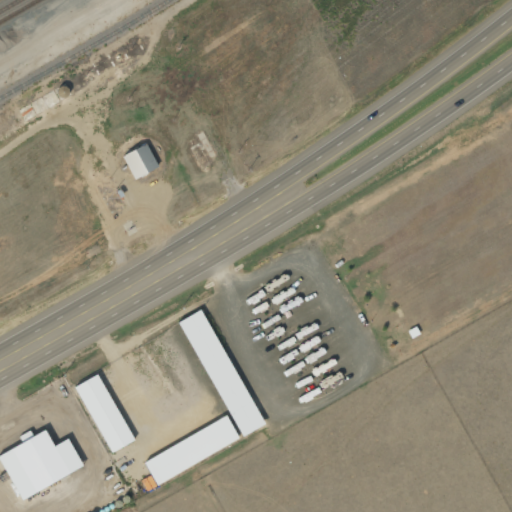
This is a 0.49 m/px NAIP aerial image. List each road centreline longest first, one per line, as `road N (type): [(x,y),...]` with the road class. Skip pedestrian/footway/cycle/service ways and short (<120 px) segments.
road 1 (trunk): [(511,15),(276,183),(250,224)]
road 2 (trunk): [(250,224),(302,212),(511,65)]
road 3 (trunk): [(0,368),(250,224)]
